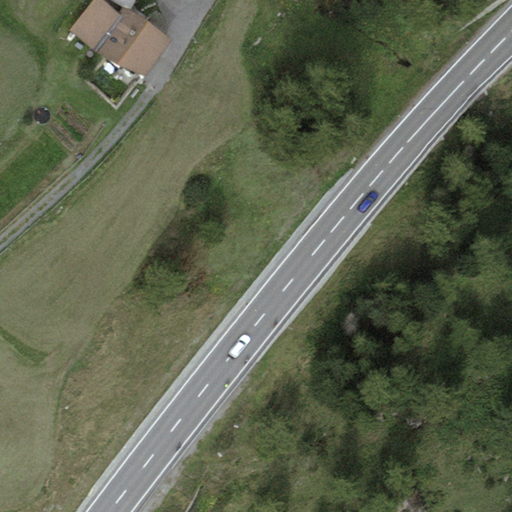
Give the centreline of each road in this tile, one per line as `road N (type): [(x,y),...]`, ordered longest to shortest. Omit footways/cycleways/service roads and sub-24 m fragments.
road 1 (primary): [(511,30),(284,286),(109,511)]
road 2 (track): [(0,246),(117,134),(152,86)]
